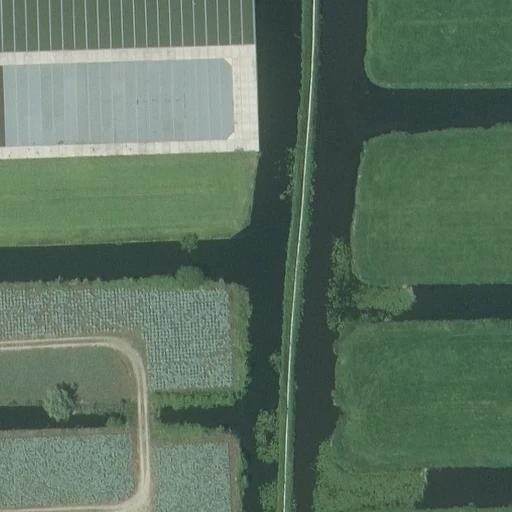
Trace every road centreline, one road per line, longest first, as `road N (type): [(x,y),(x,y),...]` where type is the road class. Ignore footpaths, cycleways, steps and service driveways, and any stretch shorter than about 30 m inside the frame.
road 1 (track): [(98,511),(147,510),(139,353),(106,339),(0,345)]
road 2 (track): [(0,191),(194,183)]
